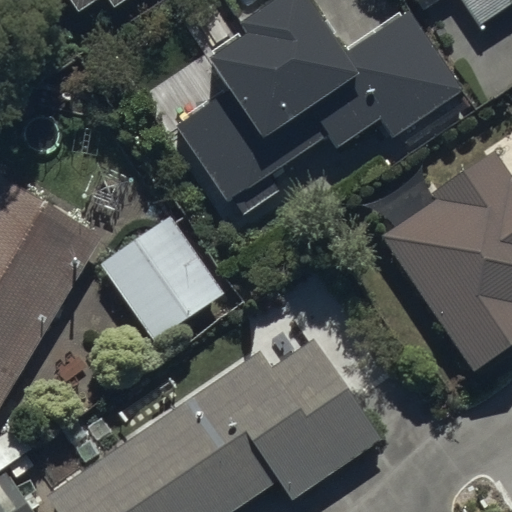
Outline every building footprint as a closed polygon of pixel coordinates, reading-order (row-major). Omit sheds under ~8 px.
[(67,0),(78,15),(98,0),(108,0),(118,13),(135,0),(67,0)] [(344,56),(308,0),(286,0),(243,28),(245,31),(211,53),(217,62),(213,64),(230,92),(176,126),(223,201),(231,196),(244,216),(279,194),(267,175),(328,136),(336,150),(379,123),(390,141),(463,95),(411,13),(344,56)] [(511,0),(459,0),(479,29),(511,6),(511,0)] [(436,201),(381,237),(475,377),(511,352),(511,179),(511,180),(492,152),(431,193),(436,201)] [(0,181),(0,406),(99,240),(0,181)] [(171,215),(99,266),(154,344),(226,294),(171,215)] [(383,445),(311,340),(270,369),(258,351),(44,498),(53,511),(234,511),(278,483),(294,506),(383,445)] [(29,511),(4,474),(0,476),(0,511),(29,511)]
